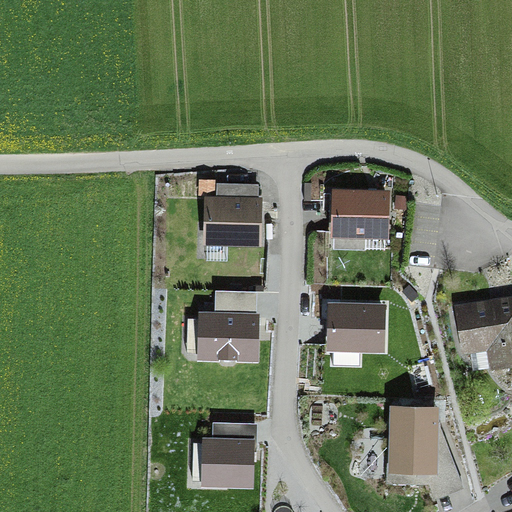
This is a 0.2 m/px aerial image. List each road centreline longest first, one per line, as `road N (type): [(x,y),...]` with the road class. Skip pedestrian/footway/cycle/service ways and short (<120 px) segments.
road 1 (residential): [(333,511),(281,431),(292,221),(282,150)]
road 2 (residential): [(282,150),(0,162)]
road 3 (residential): [(511,231),(414,159),(367,146),(282,150)]
